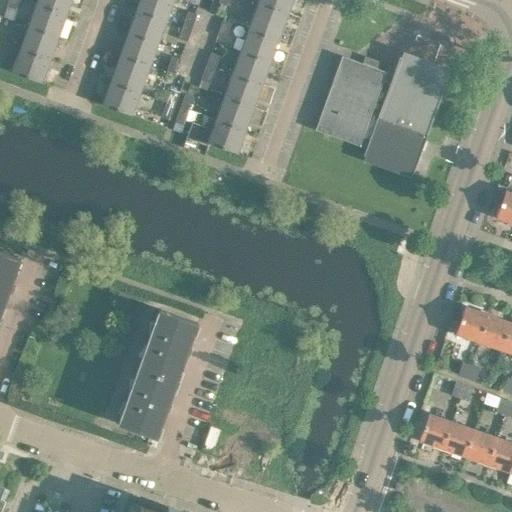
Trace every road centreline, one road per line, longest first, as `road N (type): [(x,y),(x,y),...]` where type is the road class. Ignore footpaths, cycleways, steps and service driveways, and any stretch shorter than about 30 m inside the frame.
road 1 (unclassified): [(354,511),(511,53)]
road 2 (residential): [(267,163),(326,0)]
road 3 (residential): [(156,477),(215,323)]
road 4 (residential): [(0,374),(43,260)]
